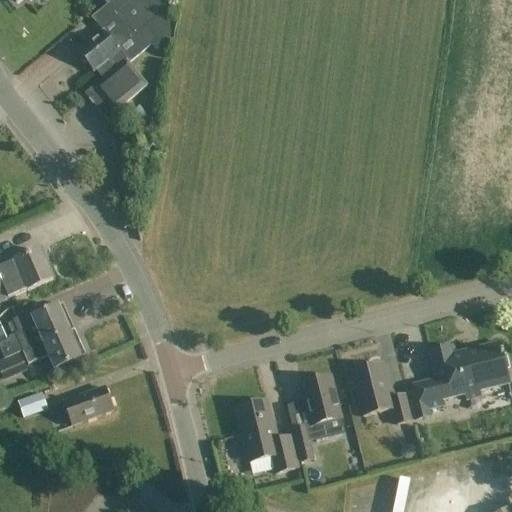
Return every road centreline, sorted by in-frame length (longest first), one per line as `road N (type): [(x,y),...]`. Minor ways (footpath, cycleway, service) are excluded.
road 1 (unclassified): [(511,284),(170,370)]
road 2 (secondary): [(170,370),(144,294),(110,237),(0,87)]
road 3 (secondary): [(202,511),(170,370)]
